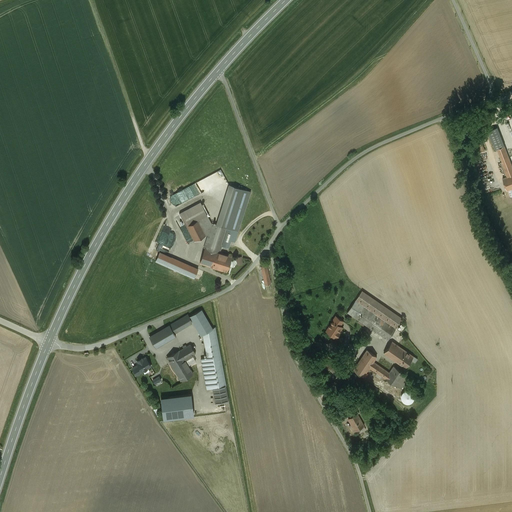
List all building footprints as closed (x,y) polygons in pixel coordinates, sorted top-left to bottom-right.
[(511,164),(498,128),(490,132),(492,139),(490,140),(492,145),(495,144),(507,176),(502,178),(507,190),(511,188),(511,164)] [(481,139),(475,141),(479,152),(485,150),(481,139)] [(223,170),(171,194),(174,202),(179,200),(180,201),(227,180),(223,170)] [(229,185),(216,224),(227,228),(238,231),(250,192),(229,185)] [(200,202),(179,213),(186,225),(186,226),(186,225),(206,214),(207,214),(202,206),(200,202)] [(216,224),(212,223),(211,224),(206,214),(186,225),(186,226),(194,241),(207,234),(208,234),(204,248),(219,252),(222,244),(227,228),(216,224)] [(238,231),(227,228),(222,244),(228,246),(230,240),(235,241),(238,231)] [(219,252),(204,248),(200,262),(227,271),(232,256),(219,252)] [(198,268),(159,252),(155,261),(194,278),(198,268)] [(266,265),(261,266),(265,285),(271,284),(266,265)] [(402,319),(361,291),(355,300),(395,328),(402,319)] [(395,328),(355,300),(347,312),(387,340),(395,328)] [(201,310),(189,317),(188,314),(170,325),(174,333),(193,322),(201,335),(203,334),(212,328),(201,310)] [(343,321),(335,316),(332,321),(339,326),(343,321)] [(339,326),(332,321),(329,326),(330,328),(327,332),(334,336),(335,336),(336,337),(339,333),(338,332),(341,327),(339,326)] [(170,325),(149,337),(156,347),(176,335),(174,333),(170,325)] [(212,328),(203,334),(204,339),(204,342),(216,339),(215,335),(214,328),(213,328),(212,328)] [(216,339),(204,342),(207,356),(201,358),(202,367),(209,366),(212,386),(224,384),(225,386),(226,386),(216,335),(215,335),(216,339)] [(413,356),(392,341),(383,353),(405,368),(413,356)] [(190,344),(179,350),(184,359),(192,355),(193,354),(195,353),(190,344)] [(366,349),(353,369),(363,376),(369,367),(385,378),(389,372),(373,361),(376,356),(366,349)] [(179,350),(167,357),(181,380),(193,373),(188,365),(184,359),(179,350)] [(349,370),(324,352),(315,364),(340,382),(349,370)] [(192,355),(184,359),(188,365),(195,361),(192,355)] [(143,371),(151,366),(146,357),(142,359),(142,358),(138,360),(138,362),(137,362),(138,364),(142,371),(143,371)] [(143,371),(142,371),(138,364),(133,368),(137,375),(143,371)] [(209,366),(202,367),(207,389),(213,388),(212,386),(209,366)] [(404,373),(393,366),(389,372),(385,378),(395,385),(404,373)] [(404,373),(395,385),(400,388),(408,376),(404,373)] [(224,384),(212,386),(213,388),(215,403),(227,401),(225,386),(224,384)] [(410,391),(408,390),(407,390),(406,390),(405,391),(404,391),(403,392),(402,392),(402,393),(401,393),(401,394),(401,395),(401,396),(400,397),(401,398),(401,399),(402,400),(402,401),(403,402),(404,402),(405,403),(406,403),(407,403),(408,403),(409,403),(410,402),(411,402),(412,401),(412,400),(413,399),(413,398),(413,397),(413,396),(413,395),(413,394),(412,393),(411,392),(411,391),(410,391)] [(191,394),(161,398),(163,419),(193,415),(191,394)] [(356,408),(348,412),(351,416),(356,413),(357,414),(358,412),(356,408)] [(351,416),(348,418),(354,430),(363,425),(357,414),(356,413),(351,416)]
